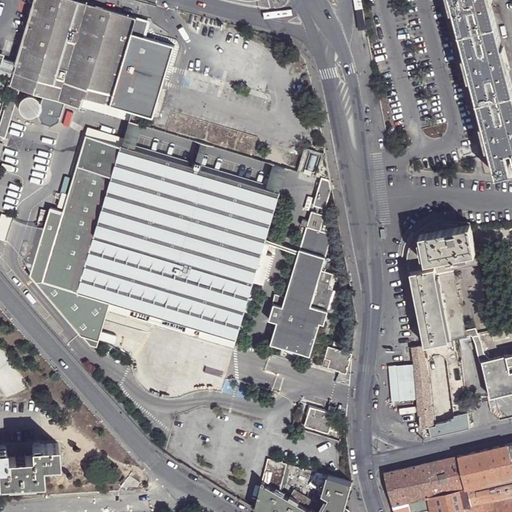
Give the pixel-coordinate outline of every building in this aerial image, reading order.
[(12,77),(9,85),(45,95),(66,101),(81,106),(85,97),(133,109),(152,115),(173,43),(143,34),(147,20),(78,0),(33,0),(16,61),(12,77)] [(511,83),(490,0),(451,0),(497,174),(511,169),(511,83)] [(0,73),(12,77),(16,61),(3,58),(0,56),(0,73)] [(11,90),(0,128),(0,137),(6,139),(19,92),(11,90)] [(66,101),(45,95),(43,102),(41,101),(41,102),(42,105),(42,110),(40,114),(39,114),(43,122),(54,125),(61,121),(66,101)] [(42,105),(41,102),(41,101),(38,98),(33,96),(29,96),(25,99),(22,102),(21,107),(23,111),(25,115),(27,116),(31,117),(36,116),(40,114),(42,110),(42,105)] [(133,109),(85,97),(81,106),(130,119),(133,109)] [(167,130),(204,141),(209,143),(253,155),(259,136),(172,111),(167,130)] [(143,123),(132,119),(130,133),(126,137),(124,145),(97,137),(87,135),(64,210),(44,280),(79,292),(110,301),(231,337),(237,340),(255,278),(265,281),(274,253),(264,250),(281,191),(280,191),(284,178),(288,167),(276,163),(272,175),(268,187),(202,167),(206,155),(209,143),(204,141),(200,153),(196,166),(136,148),(141,136),(143,123)] [(124,145),(126,137),(99,130),(97,137),(124,145)] [(334,188),(332,179),(323,176),(314,205),(326,208),(332,189),(334,188)] [(37,282),(44,280),(64,210),(51,205),(31,274),(37,282)] [(310,354),(320,322),(324,323),(336,289),(330,287),(335,273),(323,269),(333,233),(322,228),(325,215),(312,211),(309,219),(303,217),(301,223),(308,225),(287,297),(272,313),(270,320),(278,322),(272,343),(310,354)] [(424,345),(453,339),(465,336),(461,321),(457,298),(456,291),(452,268),(478,263),(470,224),(442,224),(438,224),(431,226),(424,229),(419,235),(410,250),(410,251),(408,258),(409,266),(424,345)] [(108,309),(110,301),(79,292),(44,280),(37,282),(82,333),(100,339),(108,309)] [(108,309),(229,344),(231,337),(110,301),(108,309)] [(511,327),(491,332),(478,334),(483,359),(511,352),(511,327)] [(456,430),(469,427),(469,417),(461,361),(457,361),(456,354),(453,339),(424,345),(422,346),(425,370),(426,369),(432,426),(429,427),(431,436),(447,432),(446,420),(435,422),(432,389),(429,361),(434,355),(441,354),(448,359),(454,416),(456,430)] [(349,374),(355,354),(329,346),(326,358),(331,360),(329,367),(339,371),(349,374)] [(415,371),(425,370),(422,346),(413,347),(415,371)] [(511,352),(483,359),(491,396),(511,390),(511,352)] [(331,360),(326,358),(323,366),(329,367),(331,360)] [(419,427),(429,427),(432,426),(426,369),(425,370),(415,371),(418,415),(419,427)] [(334,420),(336,412),(329,410),(329,411),(317,408),(315,414),(309,412),(306,425),(329,433),(331,430),(334,420)] [(447,432),(456,430),(454,416),(446,420),(447,432)] [(339,422),(334,420),(331,430),(336,432),(339,422)] [(0,480),(44,477),(43,462),(60,461),(59,442),(33,444),(33,454),(8,456),(7,446),(0,446),(0,480)] [(511,511),(511,442),(383,472),(387,489),(392,503),(395,511),(511,511)] [(345,508),(354,481),(330,474),(325,493),(331,497),(322,511),(314,511),(291,498),(281,492),(289,463),(270,459),(257,509),(262,511),(350,511),(351,511),(345,508)] [(325,493),(330,474),(318,471),(311,484),(325,493)] [(141,482),(130,475),(121,486),(140,487),(141,482)] [(322,511),(331,497),(325,493),(319,501),(296,489),(291,498),(314,511),(322,511)]
